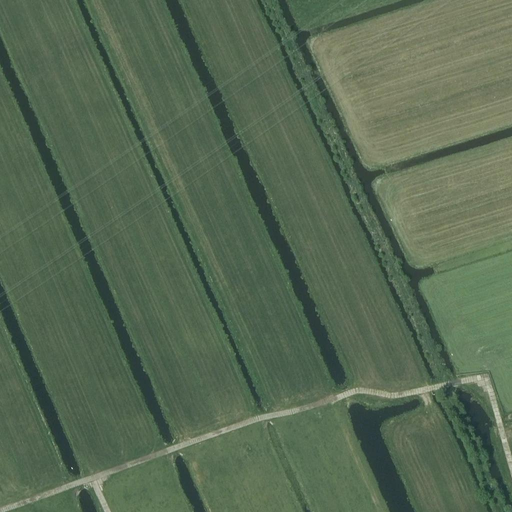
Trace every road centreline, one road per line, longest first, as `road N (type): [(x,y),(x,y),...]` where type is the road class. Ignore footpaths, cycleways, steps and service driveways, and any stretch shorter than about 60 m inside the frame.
road 1 (track): [(511,468),(486,377),(392,396),(359,390),(0,511)]
road 2 (track): [(333,400),(381,511)]
